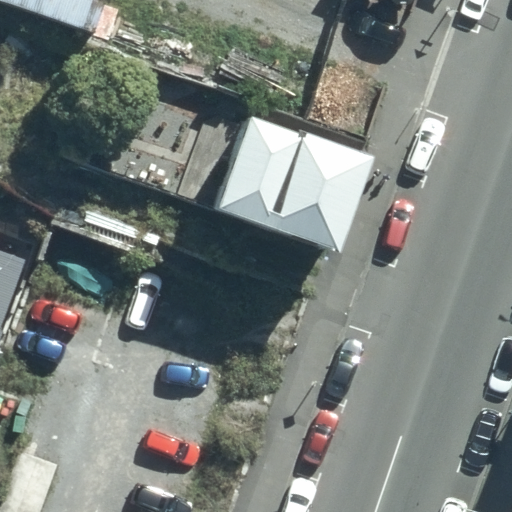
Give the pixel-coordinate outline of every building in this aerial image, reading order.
[(0,0),(0,1),(53,19),(59,0),(0,0)] [(368,167),(298,142),(265,237),(335,261),(368,167)] [(50,223),(35,260),(120,295),(135,258),(50,223)] [(0,348),(32,260),(0,249),(0,348)] [(48,366),(13,352),(0,383),(0,438),(16,445),(48,366)]
